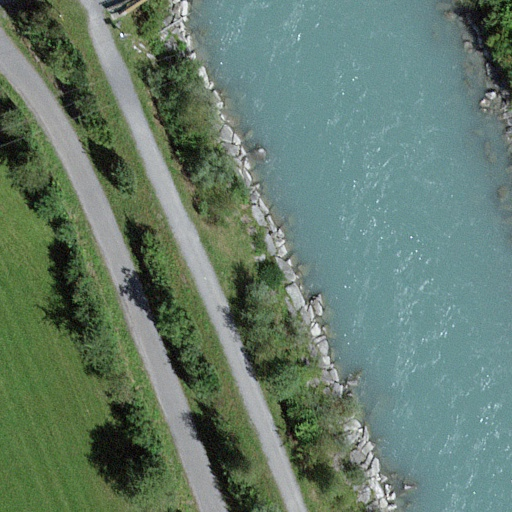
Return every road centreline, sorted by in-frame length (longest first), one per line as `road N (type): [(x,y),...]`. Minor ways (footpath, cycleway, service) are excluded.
road 1 (track): [(293,511),(86,2)]
road 2 (track): [(0,56),(47,108),(83,174),(210,511)]
